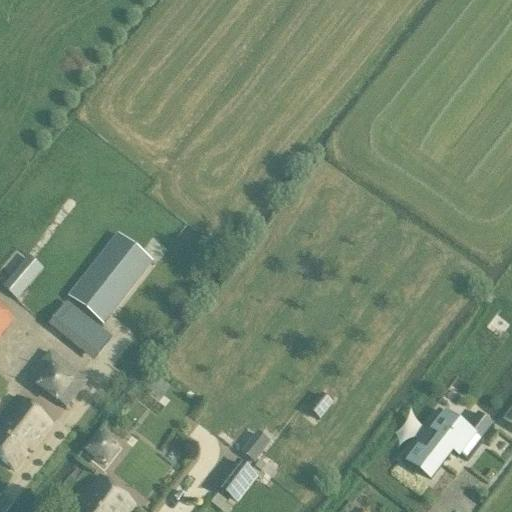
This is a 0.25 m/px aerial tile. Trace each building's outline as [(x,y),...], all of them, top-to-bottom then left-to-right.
[(152,264),(117,236),(68,299),(103,326),(152,264)] [(30,255),(5,287),(22,299),(46,267),(30,255)] [(93,361),(110,340),(66,305),(49,327),(93,361)] [(0,337),(12,323),(0,312),(0,337)] [(48,354),(27,381),(66,411),(86,384),(48,354)] [(321,397),(308,412),(319,421),(332,406),(321,397)] [(16,399),(0,419),(0,460),(14,471),(51,426),(16,399)] [(494,427),(478,415),(465,432),(459,427),(439,412),(437,415),(403,459),(416,469),(430,481),(434,476),(453,451),(467,463),(494,427)] [(258,437),(242,457),(252,465),(268,444),(258,437)] [(237,464),(217,490),(236,505),(256,479),(237,464)] [(130,511),(134,507),(99,479),(72,511),(130,511)]
